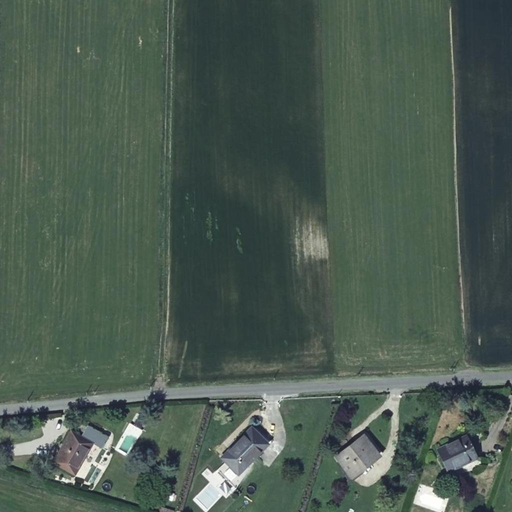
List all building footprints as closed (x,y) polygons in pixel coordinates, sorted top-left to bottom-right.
[(140,419),(136,426),(142,430),(146,423),(140,419)] [(54,457),(75,471),(94,441),(103,446),(110,434),(101,429),(90,422),(83,433),(73,426),(54,457)] [(249,430),(221,458),(238,475),(267,446),(249,430)] [(478,456),(467,433),(439,448),(449,470),(478,456)] [(364,435),(336,456),(351,475),(379,453),(364,435)]
